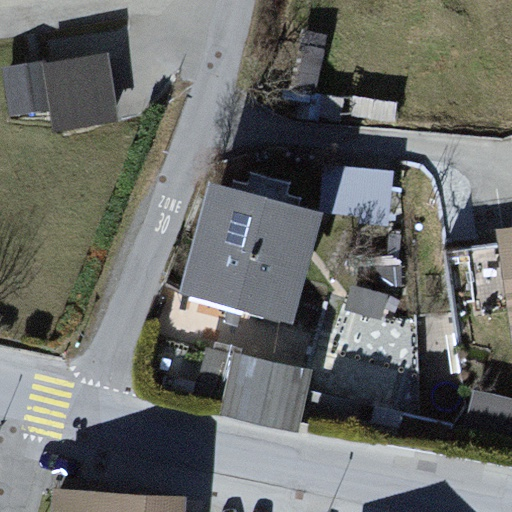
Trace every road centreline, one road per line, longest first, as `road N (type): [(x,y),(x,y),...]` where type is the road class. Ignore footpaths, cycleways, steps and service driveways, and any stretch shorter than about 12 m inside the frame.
road 1 (residential): [(511,497),(103,421)]
road 2 (residential): [(193,130),(494,162),(509,201)]
road 3 (residential): [(193,130),(103,421)]
road 4 (residential): [(196,0),(0,29)]
road 5 (residential): [(234,0),(193,130)]
